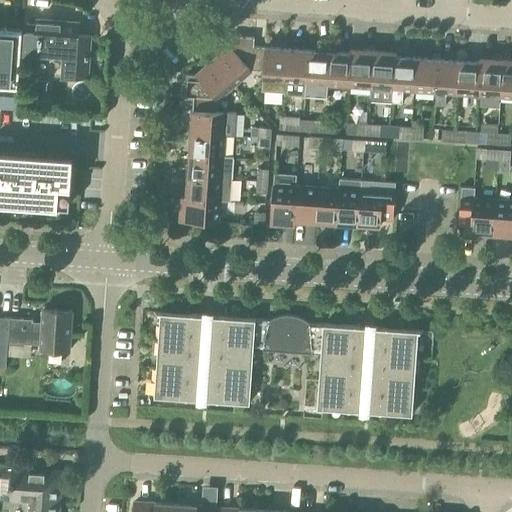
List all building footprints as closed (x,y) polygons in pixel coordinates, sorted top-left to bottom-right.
[(37,20),(36,24),(26,23),(24,52),(63,54),(61,75),(87,76),(90,36),(78,35),(79,22),(37,20)] [(0,85),(18,87),(22,30),(0,29),(0,85)] [(213,59),(235,85),(252,70),(253,69),(264,70),(265,47),(254,46),(255,37),(231,35),(230,44),(213,59)] [(264,70),(263,80),(285,82),(288,48),(265,47),(264,70)] [(284,94),(306,96),(307,84),(309,50),(288,48),(285,82),(284,94)] [(352,53),(350,87),(371,88),(374,49),(363,49),(363,53),(352,53)] [(370,100),(392,102),(395,56),(385,55),(386,50),(374,49),(371,88),(370,100)] [(307,84),(306,96),(327,97),(328,85),(331,51),(309,50),(307,84)] [(331,51),(328,85),(350,87),(352,53),(331,51)] [(414,91),(417,57),(395,56),(392,102),(403,102),(404,91),(414,91)] [(417,57),(414,91),(436,93),(438,59),(417,57)] [(482,62),(479,96),(501,97),(503,58),(492,58),(492,62),(482,62)] [(511,98),(511,59),(503,58),(501,97),(511,98)] [(235,85),(213,59),(196,74),(186,73),(185,97),(194,98),(193,109),(216,111),(217,100),(218,100),(235,85)] [(458,94),(460,60),(438,59),(436,93),(435,105),(446,106),(447,94),(458,94)] [(460,60),(458,94),(479,96),(482,62),(460,60)] [(227,112),(216,111),(193,109),(191,132),(225,134),(227,112)] [(283,116),(281,116),(280,128),(290,128),(290,116),(283,116)] [(299,129),(300,117),(290,116),(290,128),(299,129)] [(314,120),(313,130),(325,131),(326,121),(314,120)] [(337,132),(338,122),(326,121),(325,131),(337,132)] [(357,123),(356,133),(368,134),(369,124),(357,123)] [(380,135),(381,125),(369,124),(368,134),(380,135)] [(251,136),(257,137),(271,138),(272,128),(252,126),(251,136)] [(400,126),(400,136),(411,137),(412,127),(400,126)] [(423,138),(424,128),(412,127),(411,137),(423,138)] [(445,129),(445,139),(454,140),(455,130),(445,129)] [(466,141),(467,131),(455,130),(454,140),(466,141)] [(224,156),(225,145),(225,134),(191,132),(190,145),(190,153),(224,156)] [(488,132),(487,142),(499,143),(500,133),(488,132)] [(511,144),(511,134),(500,133),(499,143),(511,144)] [(289,135),(277,134),(276,145),(282,145),(288,145),(289,135)] [(310,136),(309,145),(309,146),(321,147),(321,145),(321,137),(310,136)] [(257,146),(270,147),(271,138),(257,137),(257,146)] [(333,145),(333,138),(321,137),(321,145),(321,147),(333,148),(333,145)] [(353,139),(352,145),(352,149),(364,150),(364,145),(364,140),(353,139)] [(376,145),(376,141),(364,140),(364,145),(364,150),(376,151),(376,145)] [(487,148),(487,158),(499,159),(499,149),(487,148)] [(510,160),(511,150),(499,149),(499,159),(510,160)] [(0,151),(0,202),(70,208),(73,157),(0,151)] [(234,157),(224,156),(190,153),(188,175),(232,178),(234,157)] [(258,180),(268,181),(269,169),(259,168),(258,180)] [(221,199),(231,200),(232,178),(188,175),(187,197),(221,199)] [(359,223),(361,190),(362,180),(340,179),(339,188),(337,222),(359,223)] [(257,192),(267,192),(268,181),(258,180),(257,192)] [(381,225),(382,217),(394,218),(396,182),(362,180),(361,190),(359,223),(381,225)] [(283,223),(284,218),(294,219),(296,185),(274,183),(271,222),(283,223)] [(315,220),(318,187),(296,185),(294,219),(315,220)] [(462,186),(459,222),(471,223),(471,231),(494,233),(496,199),(475,197),(475,187),(474,187),(462,186)] [(337,222),(339,188),(318,187),(315,220),(337,222)] [(180,219),(219,222),(221,199),(187,197),(186,207),(181,206),(180,219)] [(511,234),(511,200),(496,199),(494,233),(511,234)] [(255,224),(265,224),(265,212),(256,212),(255,224)] [(251,236),(252,225),(241,224),(240,235),(251,236)] [(0,316),(0,366),(6,367),(7,355),(8,342),(32,344),(41,344),(41,348),(69,350),(72,311),(43,309),(42,321),(33,321),(33,318),(0,316)] [(272,320),(161,312),(153,311),(153,312),(161,313),(155,396),(250,402),(254,347),(265,347),(265,348),(311,351),(322,351),(318,407),(413,414),(419,331),(427,332),(427,330),(308,322),(307,321),(305,320),(303,319),(301,318),(299,317),(296,316),(294,316),(292,316),(289,315),(287,315),(285,315),(283,316),(280,316),(278,317),(276,318),(274,318),(272,320)] [(58,511),(61,471),(13,468),(11,500),(27,501),(26,511),(58,511)] [(133,504),(132,511),(175,511),(176,504),(147,502),(147,505),(133,504)]
